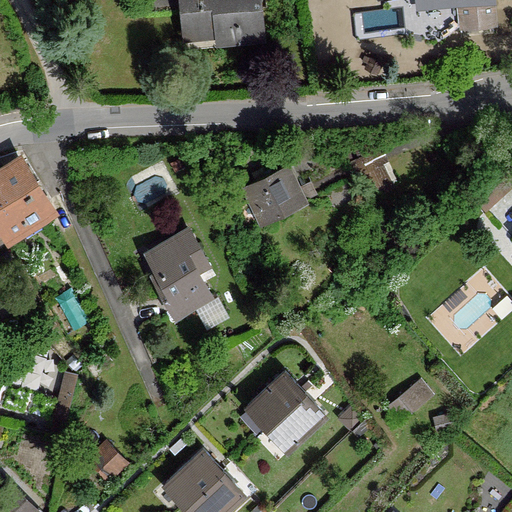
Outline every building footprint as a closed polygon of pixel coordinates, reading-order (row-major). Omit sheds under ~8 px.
[(180,0),(184,39),(218,36),(219,43),(265,38),(261,0),(180,0)] [(419,0),(420,7),(459,3),(461,27),(497,24),(495,0),(419,0)] [(390,158),(383,144),(377,146),(374,139),(360,145),(376,186),(382,188),(384,187),(386,191),(396,186),(394,182),(397,178),(388,160),(390,158)] [(0,246),(6,242),(9,247),(60,215),(22,155),(0,168),(0,246)] [(308,201),(291,164),(245,185),(262,222),(308,201)] [(194,229),(151,252),(163,273),(158,276),(181,319),(218,298),(203,272),(214,265),(194,229)] [(79,372),(66,369),(51,426),(65,433),(79,374),(79,372)] [(290,371),(251,407),(292,451),(331,415),(312,395),(300,382),(290,371)] [(425,379),(393,406),(406,421),(438,395),(425,379)] [(129,460),(108,439),(89,458),(110,479),(129,460)] [(213,462),(200,448),(163,483),(190,511),(220,511),(242,492),(227,476),(213,462)] [(44,511),(15,480),(0,494),(0,511),(44,511)]
